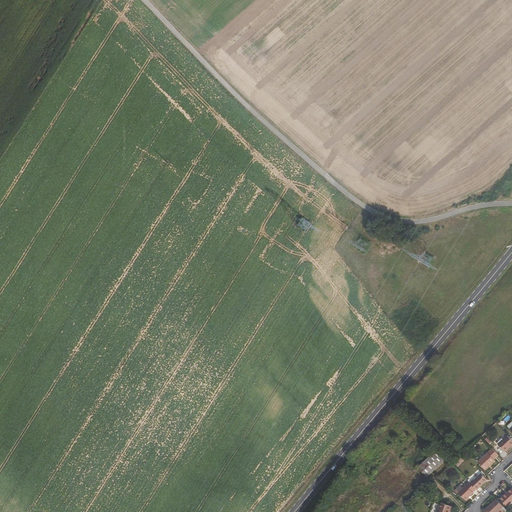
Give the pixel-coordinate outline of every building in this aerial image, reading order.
[(505,450),(511,443),(511,438),(508,433),(498,442),(505,450)] [(428,474),(446,457),(437,447),(419,465),(428,474)] [(495,457),(499,453),(493,447),(478,459),(486,468),(497,459),(495,457)] [(489,477),(483,470),(475,477),(474,476),(470,479),(478,487),(489,477)] [(466,498),(475,490),(467,482),(459,490),(466,498)] [(503,498),(511,490),(510,488),(501,496),(503,498)] [(511,489),(511,490),(503,498),(509,505),(511,501),(511,489)] [(498,511),(504,506),(497,499),(484,510),(485,511),(498,511)] [(449,511),(452,504),(442,501),(438,511),(449,511)]
